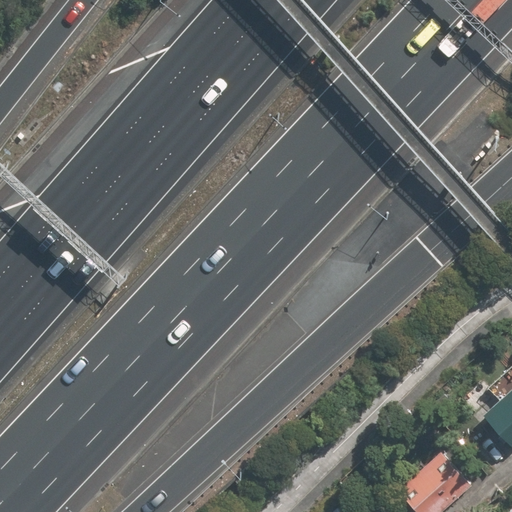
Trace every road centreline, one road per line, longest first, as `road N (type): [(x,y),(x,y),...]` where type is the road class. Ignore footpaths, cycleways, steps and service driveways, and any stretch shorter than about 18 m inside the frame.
road 1 (motorway): [(463,0),(0,471)]
road 2 (motorway): [(511,179),(138,511)]
road 3 (motorway): [(0,320),(292,0)]
